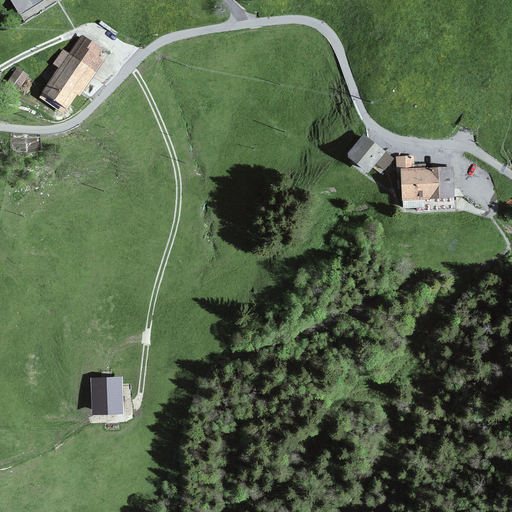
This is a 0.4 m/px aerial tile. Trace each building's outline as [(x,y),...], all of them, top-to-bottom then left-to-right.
[(10,0),(21,16),(46,0),(10,0)] [(58,69),(42,94),(43,95),(40,99),(63,115),(66,112),(67,112),(78,97),(80,98),(105,62),(99,58),(104,51),(82,36),(69,54),(63,51),(53,65),(58,69)] [(18,68),(7,83),(18,92),(29,76),(18,68)] [(386,153),(364,136),(348,156),(349,162),(368,177),(386,153)] [(452,198),(451,167),(414,168),(413,157),(394,158),(395,171),(400,171),(400,199),(452,198)] [(122,376),(91,376),(92,411),(123,411),(122,376)]
